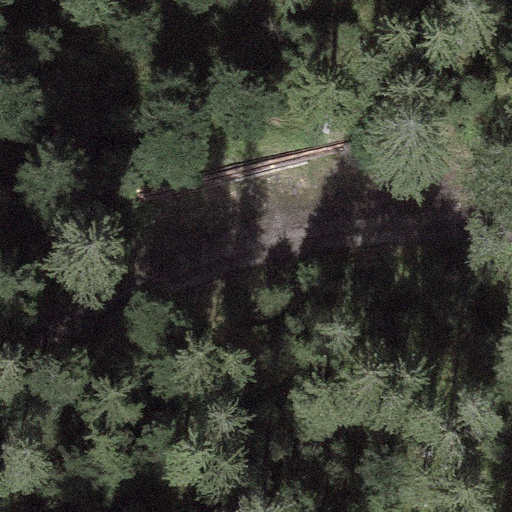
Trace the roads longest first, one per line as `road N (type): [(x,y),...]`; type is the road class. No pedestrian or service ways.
road 1 (track): [(0,336),(84,327),(195,261),(439,219),(511,219)]
road 2 (track): [(195,261),(496,511)]
